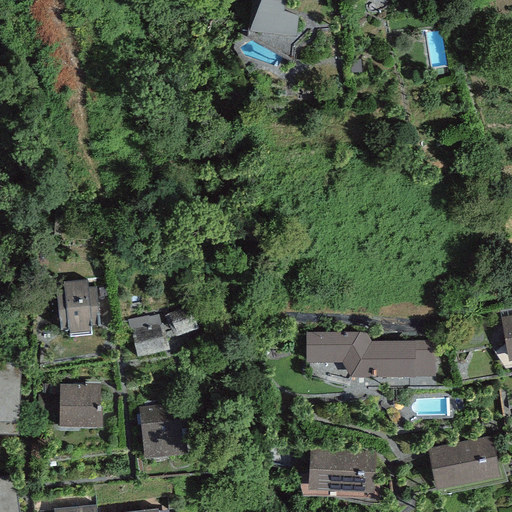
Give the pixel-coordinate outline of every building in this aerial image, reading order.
[(250,0),(249,25),(271,31),(296,33),(297,12),(283,6),(283,0),(250,0)] [(359,59),(350,59),(350,71),(360,71),(359,59)] [(85,277),(63,279),(63,284),(57,285),(60,327),(68,326),(69,332),(90,331),(90,325),(99,324),(96,283),(86,284),(85,277)] [(188,303),(168,312),(176,332),(197,323),(188,303)] [(511,312),(502,315),(509,357),(511,356),(511,312)] [(165,348),(158,314),(129,320),(136,354),(165,348)] [(364,330),(305,330),(306,358),(309,358),(309,370),(349,379),(351,373),(409,372),(409,375),(436,375),(436,339),(415,340),(415,338),(371,337),(364,330)] [(20,361),(0,360),(0,429),(18,430),(20,361)] [(59,394),(59,382),(42,382),(42,394),(59,394)] [(101,382),(59,382),(59,394),(59,411),(59,423),(101,423),(101,382)] [(59,411),(59,394),(42,394),(37,394),(38,411),(59,411)] [(182,401),(138,406),(144,454),(187,449),(182,401)] [(492,435),(428,447),(436,485),(500,472),(492,435)] [(379,450),(310,447),(299,445),(292,462),(302,488),(324,491),(379,497),(379,450)] [(18,511),(14,473),(0,474),(0,511),(18,511)] [(97,511),(96,502),(53,506),(53,511),(97,511)]
